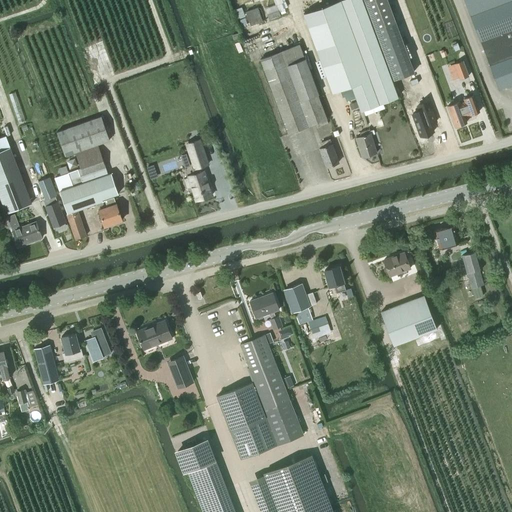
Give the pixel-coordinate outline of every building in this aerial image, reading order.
[(398,97),(370,22),(361,0),(340,0),(303,14),(332,92),(351,85),(360,111),(377,104),(383,102),(398,97)] [(363,0),(375,29),(395,22),(386,0),(363,0)] [(511,0),(465,0),(471,15),(499,89),(511,83),(511,0)] [(279,10),(267,14),(270,20),(281,16),(279,10)] [(394,80),(413,72),(395,22),(375,29),(394,80)] [(320,125),(328,123),(318,95),(318,94),(305,59),(304,59),(299,45),(260,59),(288,134),(319,122),(320,125)] [(459,79),(468,76),(462,61),(454,64),(459,79)] [(18,122),(24,121),(18,91),(11,93),(18,122)] [(418,106),(411,108),(418,129),(432,124),(430,117),(436,115),(429,93),(415,98),(418,106)] [(459,104),(458,102),(447,106),(455,127),(466,123),(463,116),(469,114),(469,115),(479,112),(472,96),(463,99),(464,102),(459,104)] [(357,101),(349,104),(351,109),(359,106),(357,101)] [(102,200),(118,194),(111,174),(108,175),(97,145),(110,141),(101,116),(57,132),(65,156),(75,152),(81,168),(68,173),(72,187),(60,191),(68,214),(102,201),(102,200)] [(359,132),(360,136),(355,138),(362,157),(377,152),(369,129),(359,132)] [(326,167),(339,163),(330,139),(321,143),(323,148),(319,149),(326,167)] [(188,176),(188,177),(184,179),(187,188),(192,187),(196,201),(212,195),(204,171),(202,171),(201,167),(208,164),(200,140),(189,144),(197,167),(192,169),(194,174),(188,176)] [(0,197),(6,213),(31,204),(10,147),(0,151),(0,197)] [(50,177),(38,181),(45,200),(47,199),(51,197),(57,195),(50,177)] [(51,197),(47,199),(49,205),(45,206),(53,227),(66,222),(58,201),(54,203),(51,197)] [(104,226),(122,220),(117,204),(116,204),(114,197),(105,200),(107,207),(99,210),(104,226)] [(19,246),(42,238),(36,222),(19,228),(14,214),(7,217),(19,246)] [(80,220),(69,224),(74,239),(85,235),(80,220)] [(440,248),(458,243),(454,226),(436,230),(440,248)] [(471,288),(483,285),(479,270),(482,269),(477,252),(463,256),(471,288)] [(389,277),(410,269),(404,253),(383,261),(389,277)] [(336,293),(345,290),(338,267),(325,271),(329,287),(334,285),(336,293)] [(292,312),(316,303),(312,292),(305,295),(301,284),(284,290),(292,312)] [(273,329),(282,326),(278,316),(275,317),(273,312),(278,310),(272,293),(250,301),(256,318),(270,313),(272,318),(269,319),(273,329)] [(423,296),(416,299),(380,312),(393,346),(436,330),(423,296)] [(325,317),(308,322),(311,333),(321,330),(322,335),(330,332),(325,317)] [(143,349),(172,338),(165,320),(136,331),(143,349)] [(289,326),(285,328),(287,335),(292,333),(293,333),(291,326),(289,326)] [(93,360),(102,357),(100,352),(109,349),(101,328),(92,332),(94,337),(85,341),(93,360)] [(80,347),(78,347),(75,333),(62,336),(66,353),(63,353),(65,361),(82,356),(80,347)] [(241,458),(303,434),(286,389),(282,379),(265,335),(240,344),(249,367),(247,368),(253,382),(217,396),(241,458)] [(284,350),(290,348),(287,341),(281,343),(284,350)] [(49,356),(52,355),(50,344),(34,349),(43,384),(55,380),(49,356)] [(3,351),(0,352),(0,374),(2,374),(3,378),(9,377),(6,365),(7,365),(3,351)] [(193,382),(183,356),(171,361),(181,387),(193,382)] [(289,376),(282,379),(286,389),(293,386),(289,376)] [(24,389),(16,391),(19,403),(21,409),(29,407),(28,406),(25,391),(24,389)] [(197,444),(188,447),(177,451),(185,470),(187,470),(187,469),(215,458),(207,439),(199,442),(197,444)] [(268,482),(252,488),(261,511),(333,511),(312,455),(264,473),(268,482)] [(203,511),(235,511),(215,458),(187,469),(187,470),(203,511)]
